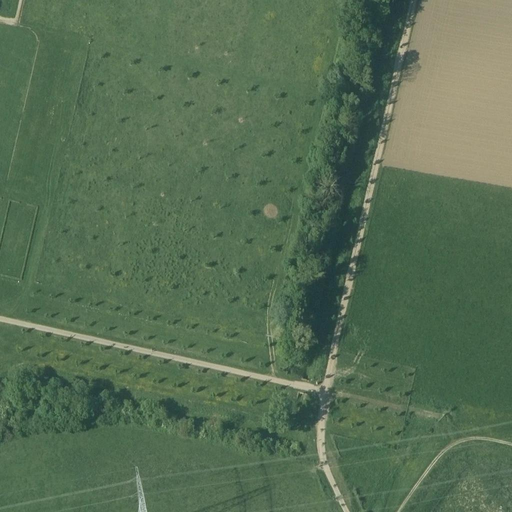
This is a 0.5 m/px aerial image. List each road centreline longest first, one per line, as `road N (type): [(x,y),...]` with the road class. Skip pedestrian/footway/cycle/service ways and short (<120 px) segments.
road 1 (track): [(450,445),(434,418),(324,392),(414,0)]
road 2 (unclassified): [(347,511),(322,455),(324,392),(29,325)]
